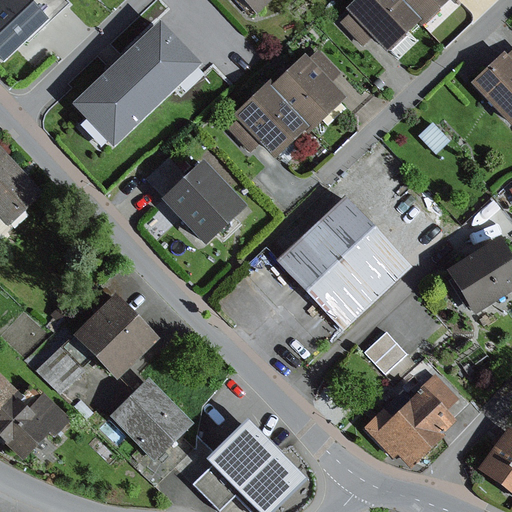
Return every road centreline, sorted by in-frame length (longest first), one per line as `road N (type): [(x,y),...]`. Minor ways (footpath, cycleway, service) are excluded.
road 1 (residential): [(10,125),(363,481)]
road 2 (residential): [(10,125),(142,0)]
